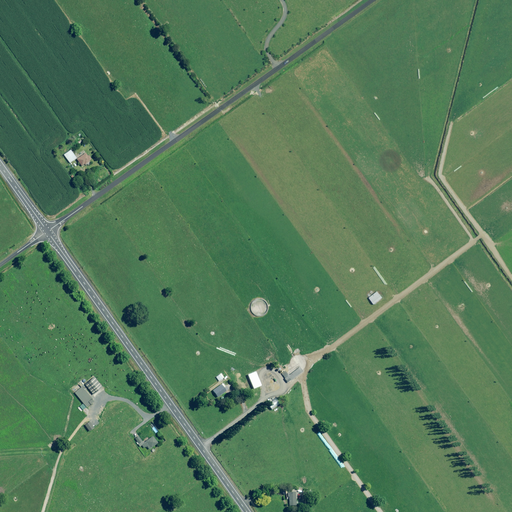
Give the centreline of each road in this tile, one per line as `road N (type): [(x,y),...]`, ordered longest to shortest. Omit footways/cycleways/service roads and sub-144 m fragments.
road 1 (unclassified): [(373,0),(47,231)]
road 2 (primary): [(246,511),(47,231)]
